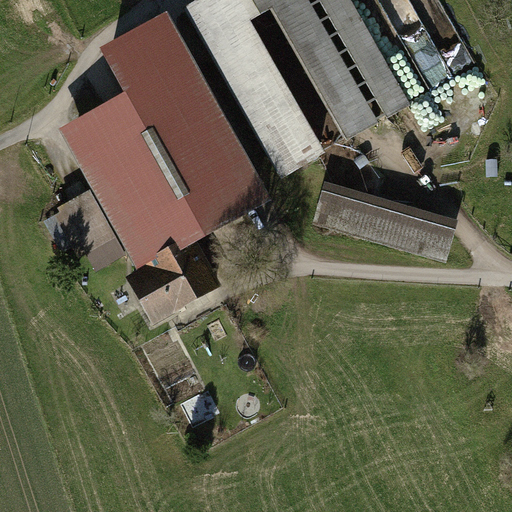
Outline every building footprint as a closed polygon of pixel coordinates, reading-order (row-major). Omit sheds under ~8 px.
[(349,0),(207,0),(191,9),(285,174),(319,154),(244,24),(276,6),(350,136),(408,103),(349,0)] [(77,129),(150,260),(189,238),(254,202),(182,72),(174,76),(150,32),(111,54),(135,97),(77,129)] [(151,263),(150,260),(77,129),(64,137),(138,270),(151,263)] [(441,226),(339,196),(330,224),(433,254),(441,226)] [(91,198),(47,223),(62,250),(89,236),(105,264),(123,254),(91,198)] [(215,286),(189,238),(150,260),(151,263),(155,269),(133,281),(154,319),(215,286)]
